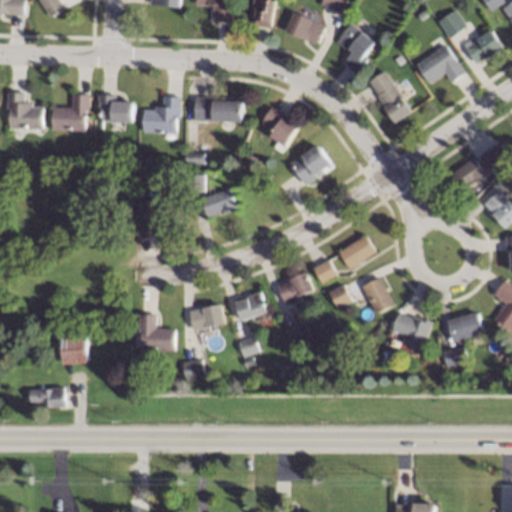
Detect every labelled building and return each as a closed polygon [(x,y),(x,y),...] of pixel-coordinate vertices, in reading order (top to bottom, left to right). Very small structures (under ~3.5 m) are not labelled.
[(0,0),(25,0),(24,15),(23,15),(10,14),(2,13),(2,15),(0,15),(0,0)] [(59,0),(65,8),(51,18),(38,0),(59,0)] [(227,0),(227,5),(232,5),(231,22),(228,22),(216,21),(213,21),(214,5),(196,5),(196,0),(227,0)] [(275,0),(270,27),(269,27),(257,24),(255,24),(257,12),(251,11),(253,0),(275,0)] [(346,0),(342,12),(341,13),(331,8),(322,4),(321,4),(322,0),(346,0)] [(504,0),(506,2),(502,4),(498,6),(492,11),(491,9),(484,0),(504,0)] [(462,18),(465,22),(468,25),(450,38),(438,21),(455,8),(462,18)] [(324,25),(326,26),(321,35),(317,45),(303,38),(286,30),(295,11),(324,25)] [(427,16),(422,20),(418,15),(423,11),(427,16)] [(375,42),(364,56),(368,59),(367,60),(357,73),(354,71),(345,64),(344,63),(353,51),(349,48),(351,47),(340,38),(347,28),(351,23),(375,42)] [(503,46),(492,55),(478,64),(466,47),(479,38),(491,29),(503,46)] [(456,60),(457,59),(460,62),(466,71),(464,72),(453,80),(452,81),(446,72),(430,83),(429,83),(423,74),(416,64),(446,44),(456,60)] [(403,61),(401,63),(398,65),(394,59),(399,55),(403,61)] [(402,96),(401,97),(411,111),(395,123),(385,107),(378,96),(378,95),(371,84),(369,81),(384,71),(402,96)] [(26,102),(34,103),(34,106),(44,106),(43,129),(10,129),(10,108),(8,108),(8,92),(10,92),(24,92),(26,92),(26,102)] [(90,111),(87,111),(87,131),(53,130),(54,107),(73,107),(73,94),(76,94),(88,94),(91,94),(90,111)] [(101,94),(114,95),(117,95),(116,101),(120,101),(120,99),(129,99),(129,101),(135,102),(134,123),(103,121),(102,121),(102,112),(99,112),(100,102),(99,101),(99,94),(101,94)] [(165,96),(179,97),(181,97),(181,118),(177,118),(177,133),(144,132),(145,109),(155,109),(155,106),(163,106),(163,96),(165,96)] [(242,121),(212,120),(195,120),(195,118),(196,96),(214,97),(243,98),(242,121)] [(274,108),(284,114),(290,118),(288,122),(297,128),(286,146),(281,152),(274,147),(278,141),(270,136),(274,129),(262,121),(272,106),(274,108)] [(507,156),(489,170),(480,157),(497,144),(498,143),(507,156)] [(332,164),(304,184),(302,181),(296,172),(290,163),(308,150),(310,153),(320,146),(332,164)] [(204,163),(196,162),(186,162),(186,152),(204,152),(204,163)] [(256,156),(254,161),(252,166),(245,163),(249,154),(256,156)] [(476,159),(485,172),(484,173),(485,174),(462,190),(460,191),(449,175),(473,158),(474,159),(475,158),(476,159)] [(511,168),(511,187),(510,189),(509,188),(500,177),(499,177),(506,170),(510,166),(511,168)] [(204,182),(204,192),(202,192),(187,192),(186,192),(186,174),(204,174),(204,182)] [(237,208),(221,214),(221,212),(208,216),(208,217),(202,200),(201,198),(202,198),(229,188),(237,208)] [(499,191),(500,192),(509,202),(508,203),(511,207),(511,222),(505,228),(485,204),(484,203),(498,190),(499,191)] [(177,223),(158,223),(158,237),(156,237),(142,236),(140,236),(141,220),(144,220),(144,200),(178,200),(177,223)] [(376,251),(361,260),(349,268),(339,251),(365,234),(376,251)] [(337,275),(322,283),(313,267),(327,259),(328,259),(337,275)] [(314,288),(299,296),(285,302),(278,287),(277,285),(290,278),(291,279),(306,272),(314,288)] [(387,290),(394,304),(376,314),(369,301),(362,286),(363,285),(380,277),(387,290)] [(507,279),(505,281),(511,286),(511,327),(509,332),(492,319),(504,303),(492,294),(494,291),(501,282),(505,277),(507,279)] [(344,285),(351,301),(344,305),(337,308),(329,291),(343,285),(344,285)] [(267,312),(241,320),(236,302),(247,298),(247,296),(260,292),(267,312)] [(224,323),(207,326),(195,329),(193,329),(189,311),(190,310),(220,304),(224,323)] [(410,317),(411,315),(420,318),(420,317),(431,321),(419,350),(400,342),(403,335),(391,330),(398,313),(398,312),(410,317)] [(482,333),(466,337),(455,340),(452,341),(446,320),(447,320),(477,312),(482,333)] [(155,328),(174,328),(174,351),(140,350),(140,330),(138,330),(138,314),(140,314),(154,314),(155,314),(155,328)] [(311,337),(300,341),(292,345),(285,327),(286,327),(302,320),(304,320),(311,337)] [(87,362),(83,363),(76,363),(64,364),(62,364),(60,338),(86,337),(87,362)] [(259,351),(250,354),(243,357),(238,342),(253,337),(254,337),(259,351)] [(465,362),(454,364),(445,367),(441,351),(456,347),(461,345),(465,362)] [(322,358),(325,363),(316,367),(312,357),(321,354),(322,358)] [(255,365),(245,368),(242,359),(252,356),(255,365)] [(204,375),(204,377),(194,378),(185,380),(184,376),(182,362),(183,362),(200,358),(201,358),(204,375)] [(65,406),(42,406),(42,402),(30,402),(30,389),(51,389),(51,387),(64,387),(65,406)] [(396,511),(435,511),(436,503),(396,503),(396,511)]
